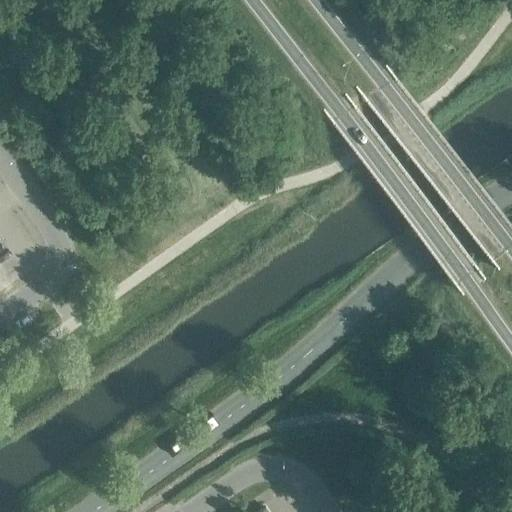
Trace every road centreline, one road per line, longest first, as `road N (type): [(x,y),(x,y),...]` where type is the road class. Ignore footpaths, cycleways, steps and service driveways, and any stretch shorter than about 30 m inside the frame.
road 1 (secondary): [(249,0),(511,346)]
road 2 (secondary): [(511,255),(309,0)]
road 3 (residential): [(0,310),(50,275),(60,255),(0,156)]
